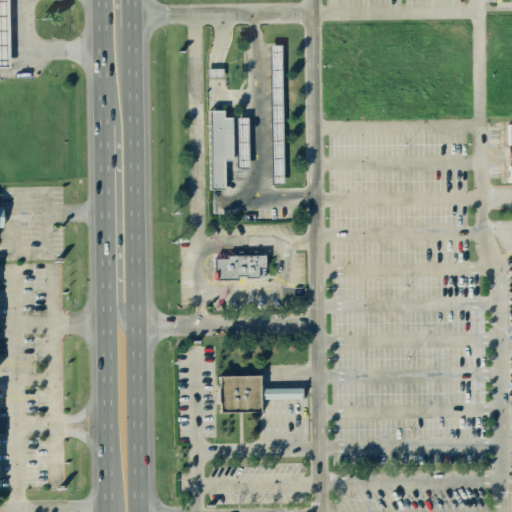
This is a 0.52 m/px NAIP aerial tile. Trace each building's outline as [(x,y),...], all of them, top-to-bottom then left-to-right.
[(8,0),(0,0),(0,65),(8,65),(8,0)] [(271,183),(282,182),(281,44),(269,44),(271,183)] [(232,159),(231,116),(223,116),(223,109),(208,109),(209,188),(224,188),(223,159),(232,159)] [(246,117),(235,117),(236,166),(247,166),(246,117)] [(265,256),(215,254),(214,276),(264,278),(265,256)] [(258,374),(218,375),(218,412),(259,411),(258,374)] [(260,398),(291,397),(291,387),(260,388),(260,398)]
